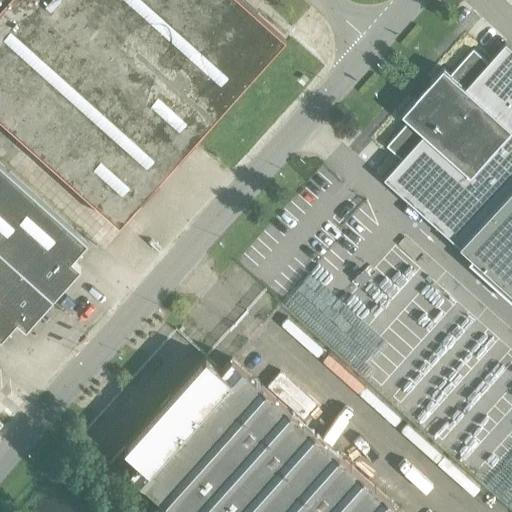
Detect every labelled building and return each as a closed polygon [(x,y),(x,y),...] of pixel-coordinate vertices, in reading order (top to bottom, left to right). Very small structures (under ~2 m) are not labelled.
[(285,34),(246,0),(0,0),(0,120),(2,122),(5,118),(120,220),(285,34)] [(511,49),(504,43),(503,42),(491,56),(486,61),(475,51),(452,76),(442,66),(401,112),(409,119),(385,144),(400,158),(382,177),(511,294),(511,49)] [(89,240),(0,160),(0,336),(1,337),(17,320),(26,328),(82,266),(73,258),(89,240)] [(252,278),(228,305),(244,319),(268,292),(252,278)] [(268,292),(244,319),(260,333),(284,306),(268,292)] [(284,306),(260,333),(275,347),(299,320),(284,306)] [(299,320),(275,347),(291,361),(315,334),(299,320)] [(315,334),(291,361),(307,375),(331,348),(315,334)] [(331,348),(307,375),(322,389),(347,362),(331,348)] [(347,362),(322,389),(338,403),(362,376),(347,362)] [(200,366),(170,399),(186,413),(216,379),(200,366)] [(362,376),(338,403),(354,418),(378,390),(362,376)] [(216,379),(186,413),(201,427),(231,393),(216,379)] [(378,390),(354,418),(370,432),(394,404),(378,390)] [(231,393),(201,427),(217,441),(225,433),(247,407),(231,393)] [(170,399),(140,433),(155,447),(186,413),(170,399)] [(394,404),(370,432),(385,446),(410,418),(394,404)] [(247,407),(225,433),(240,447),(263,422),(247,407)] [(186,413),(155,447),(171,461),(201,427),(186,413)] [(410,418),(385,446),(401,460),(425,432),(410,418)] [(263,422),(240,447),(256,461),(258,458),(279,436),(263,422)] [(201,427),(171,461),(187,475),(217,441),(201,427)] [(425,432),(401,460),(417,474),(441,446),(425,432)] [(217,441),(187,475),(203,489),(240,447),(225,433),(217,441)] [(279,436),(258,458),(274,472),(294,450),(279,436)] [(441,446),(417,474),(433,488),(457,460),(441,446)] [(240,447),(203,489),(218,503),(256,461),(240,447)] [(294,450),(274,472),(290,486),(310,463),(294,450)] [(256,461),(218,503),(228,511),(238,511),(264,483),(274,472),(258,458),(256,461)] [(457,460),(433,488),(448,502),(473,475),(457,460)] [(310,463),(290,486),(305,500),(326,477),(310,463)] [(264,483),(238,511),(266,511),(270,508),(280,497),(290,486),(274,472),(264,483)] [(473,475),(448,502),(460,511),(467,511),(488,489),(473,475)] [(326,477),(305,500),(318,511),(323,511),(341,491),(326,477)] [(270,508),(266,511),(294,511),(296,511),(305,500),(290,486),(280,497),(270,508)] [(488,489),(467,511),(495,511),(504,503),(488,489)] [(341,491),(323,511),(351,511),(357,505),(341,491)] [(294,511),(318,511),(305,500),(296,511),(294,511)] [(511,511),(511,509),(504,503),(495,511),(511,511)]
